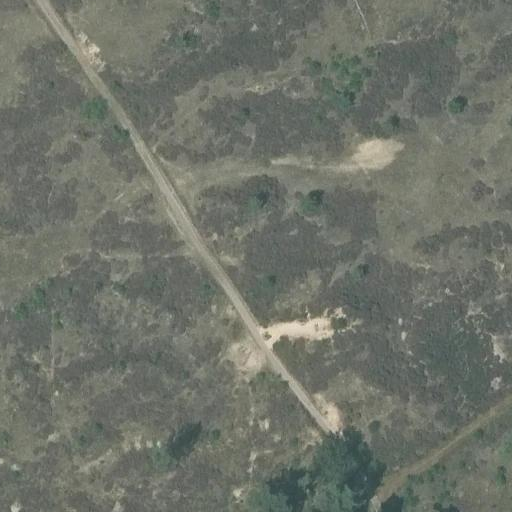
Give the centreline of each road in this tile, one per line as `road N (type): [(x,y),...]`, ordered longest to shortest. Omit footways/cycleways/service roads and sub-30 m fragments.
road 1 (track): [(372,496),(256,336),(38,0)]
road 2 (track): [(511,395),(372,496)]
